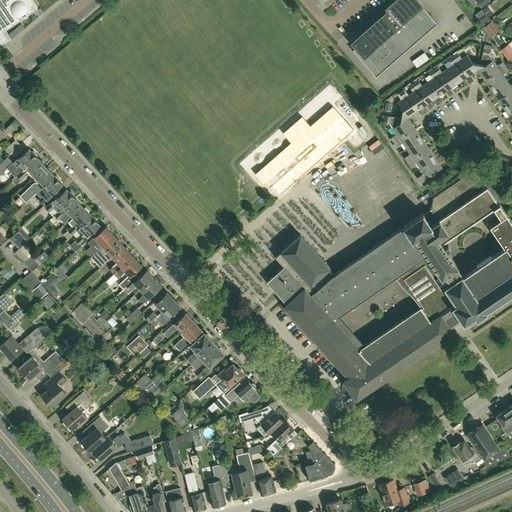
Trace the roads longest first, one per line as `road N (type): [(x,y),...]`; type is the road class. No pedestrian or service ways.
road 1 (residential): [(358,476),(0,89)]
road 2 (residential): [(358,476),(511,381)]
road 3 (residential): [(112,511),(0,381)]
road 4 (residential): [(225,511),(358,476)]
